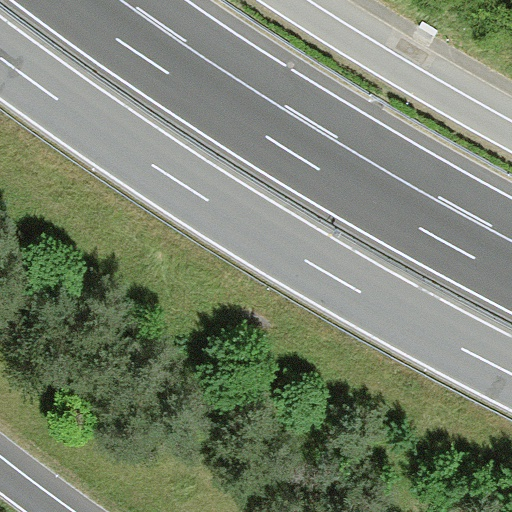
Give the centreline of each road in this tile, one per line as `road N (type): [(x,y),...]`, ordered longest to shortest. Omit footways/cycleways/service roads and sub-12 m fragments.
road 1 (motorway): [(0,57),(314,266),(511,375)]
road 2 (motorway): [(511,275),(360,196),(67,0)]
road 3 (secondary): [(511,132),(288,0)]
